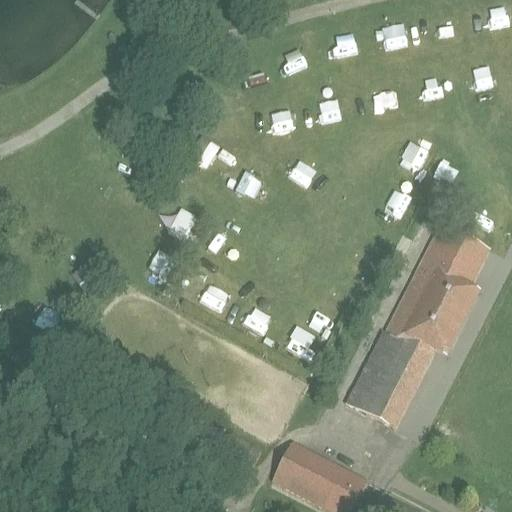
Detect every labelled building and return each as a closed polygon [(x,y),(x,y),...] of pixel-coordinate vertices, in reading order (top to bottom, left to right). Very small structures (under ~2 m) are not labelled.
[(392,55),(416,53),(416,40),(392,42),(392,55)] [(195,111),(212,101),(207,91),(189,102),(195,111)] [(217,175),(229,154),(218,147),(206,169),(217,175)] [(230,219),(220,243),(240,251),(251,228),(230,219)] [(202,251),(212,228),(202,224),(192,246),(202,251)] [(395,433),(435,354),(446,360),(480,294),(469,288),(483,262),(435,237),(385,336),(382,334),(345,407),(395,433)] [(157,276),(176,289),(186,274),(167,261),(157,276)] [(216,279),(195,288),(204,310),(226,301),(216,279)] [(0,304),(4,307),(13,290),(0,283),(0,304)] [(335,305),(342,313),(356,302),(349,294),(335,305)] [(260,312),(252,332),(275,341),(282,320),(260,312)] [(294,343),(290,353),(309,362),(313,351),(294,343)] [(209,461),(222,440),(171,412),(158,433),(209,461)] [(261,454),(225,434),(222,440),(209,461),(206,466),(243,487),(261,454)] [(292,445),(272,484),(323,511),(352,511),(367,485),(292,445)] [(414,511),(384,496),(375,511),(414,511)]
